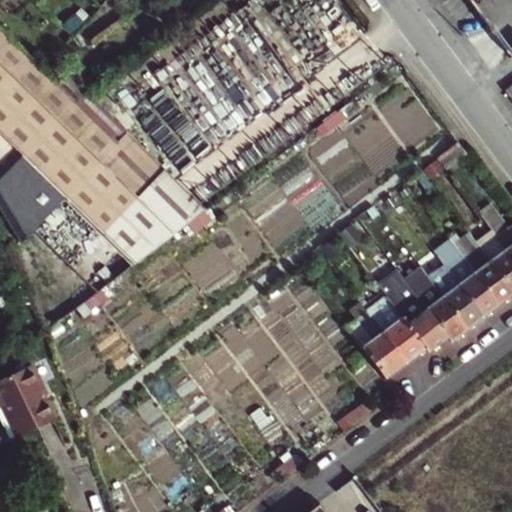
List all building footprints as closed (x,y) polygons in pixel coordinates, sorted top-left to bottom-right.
[(0,111),(49,76),(0,28),(0,111)] [(88,95),(61,68),(49,76),(78,102),(88,95)] [(0,161),(15,150),(78,102),(49,76),(0,111),(0,161)] [(78,102),(15,150),(0,161),(0,217),(16,250),(65,200),(131,266),(205,210),(88,95),(78,102)] [(446,166),(467,150),(458,138),(437,154),(446,166)] [(370,230),(386,218),(374,202),(358,214),(370,230)] [(511,220),(510,223),(497,205),(481,216),(489,226),(511,256),(511,220)] [(497,303),(511,291),(511,290),(473,238),(462,224),(446,236),(457,251),(462,259),(465,257),(474,269),(472,270),(497,303)] [(473,238),(511,290),(511,256),(489,226),(473,238)] [(444,264),(481,315),(497,303),(472,270),(474,269),(465,257),(462,259),(457,251),(442,262),(444,264)] [(465,326),(441,293),(442,291),(433,279),(432,280),(429,276),(420,264),(404,277),(448,335),(450,337),(465,326)] [(429,276),(432,280),(433,279),(442,291),(441,293),(465,326),(481,315),(444,264),(429,276)] [(448,335),(404,277),(397,266),(376,281),(423,347),(425,350),(448,335)] [(355,298),(403,362),(423,347),(376,281),(372,277),(366,281),(369,287),(355,297),(355,298)] [(335,313),(383,377),(403,362),(355,298),(355,297),(350,292),(345,296),(349,302),(335,313)] [(47,427),(38,406),(33,392),(37,390),(30,372),(0,383),(0,418),(9,442),(47,427)] [(42,404),(37,390),(33,392),(38,406),(42,404)]
